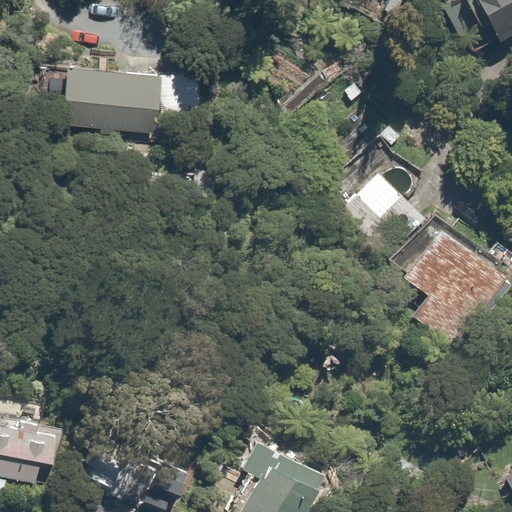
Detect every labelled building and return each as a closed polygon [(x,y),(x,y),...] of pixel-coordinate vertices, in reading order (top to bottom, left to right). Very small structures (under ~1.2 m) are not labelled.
[(402,0),(412,14),(433,0),(402,0)] [(511,0),(472,0),(497,44),(511,35),(511,0)] [(172,80),(72,72),(68,128),(168,136),(172,80)] [(345,159),(375,130),(355,110),(325,139),(345,159)] [(420,221),(374,173),(352,194),(339,208),(385,255),(420,221)] [(511,292),(428,222),(393,264),(428,294),(411,314),(437,336),(453,317),(475,335),(511,292)] [(71,433),(0,418),(0,476),(45,486),(48,469),(63,472),(71,433)] [(182,511),(200,475),(103,430),(81,476),(156,511),(182,511)] [(318,511),(333,488),(258,440),(240,469),(256,479),(236,511),(238,511),(318,511)] [(511,497),(511,473),(502,479),(511,497)]
